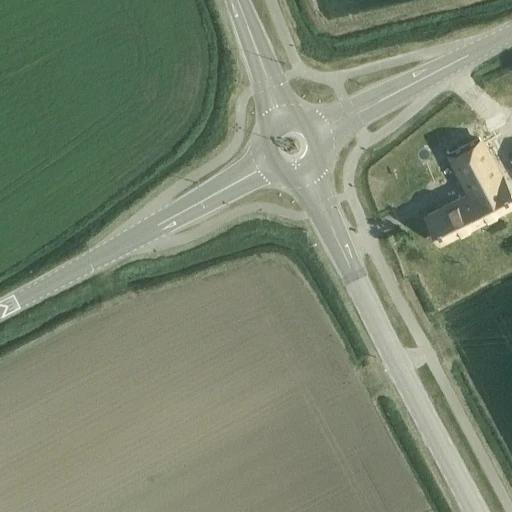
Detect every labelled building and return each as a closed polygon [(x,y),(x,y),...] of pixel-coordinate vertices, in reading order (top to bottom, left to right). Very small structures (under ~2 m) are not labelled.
[(307,130),(299,143),(313,151),(321,138),(307,130)] [(466,184),(495,169),(477,136),(449,151),(466,184)] [(511,154),(510,156),(511,160),(511,171),(495,181),(511,213),(511,154)] [(460,208),(471,202),(466,194),(428,215),(440,238),(468,223),(460,208)] [(485,218),(498,212),(491,199),(479,206),(485,218)]
